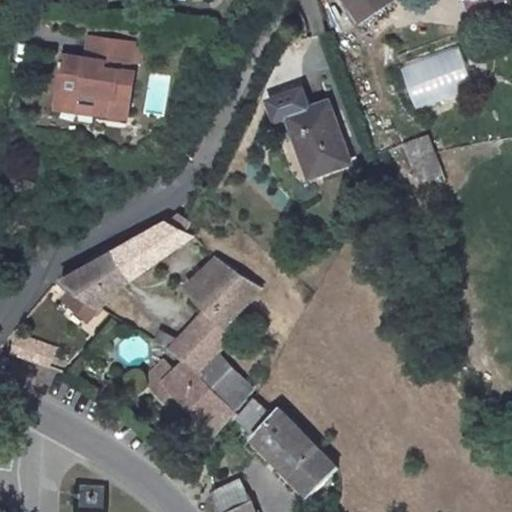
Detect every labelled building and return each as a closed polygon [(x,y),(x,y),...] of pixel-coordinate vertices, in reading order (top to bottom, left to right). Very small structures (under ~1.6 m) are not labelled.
[(350,0),(363,19),(392,0),(350,0)] [(130,40),(88,33),(85,56),(126,63),(130,40)] [(422,106),(480,85),(465,42),(406,64),(422,106)] [(126,63),(63,53),(55,99),(93,107),(92,111),(122,118),(130,68),(125,68),(126,63)] [(93,107),(55,99),(54,105),(92,111),(93,107)] [(331,104),(291,118),(310,180),(350,167),(331,104)] [(122,118),(92,111),(90,120),(121,125),(122,118)] [(420,180),(447,171),(434,132),(406,142),(420,180)] [(199,185),(174,215),(191,231),(205,189),(199,185)] [(133,281),(195,235),(191,231),(174,215),(112,251),(133,281)] [(95,262),(60,282),(73,290),(80,295),(102,308),(125,287),(133,281),(112,251),(95,262)] [(201,369),(218,353),(237,333),(228,325),(264,287),(218,257),(189,285),(212,307),(180,339),(157,326),(149,337),(183,358),(201,369)] [(73,290),(65,297),(71,303),(80,295),(73,290)] [(80,295),(71,303),(88,320),(102,308),(80,295)] [(21,332),(13,351),(47,365),(55,347),(21,332)] [(165,355),(145,376),(175,404),(181,399),(191,408),(217,432),(239,404),(205,372),(204,370),(201,369),(183,358),(176,364),(165,355)] [(221,356),(205,372),(239,404),(255,385),(221,356)] [(258,396),(244,414),(259,429),(253,435),(310,493),(324,480),(338,466),(281,405),(274,412),(258,396)] [(181,399),(175,404),(185,413),(191,408),(181,399)] [(255,511),(251,501),(242,477),(215,487),(220,511),(255,511)] [(81,484),(81,508),(104,508),(104,483),(81,484)]
